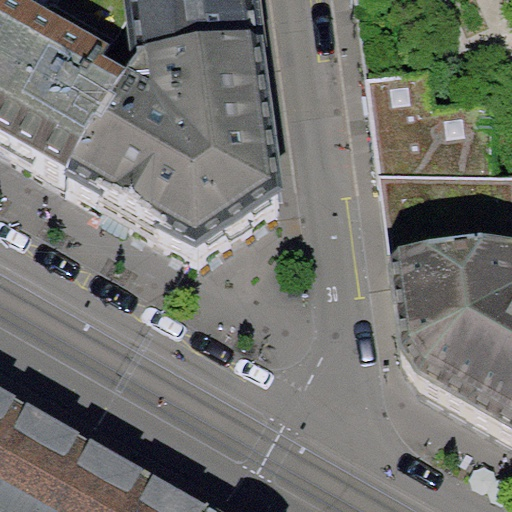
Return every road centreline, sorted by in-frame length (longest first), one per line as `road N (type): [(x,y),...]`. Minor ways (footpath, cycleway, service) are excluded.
road 1 (unclassified): [(315,439),(336,373),(337,319),(295,0)]
road 2 (unclassified): [(315,439),(0,257)]
road 3 (unclassified): [(0,344),(292,511)]
road 4 (unclassified): [(446,511),(315,439)]
